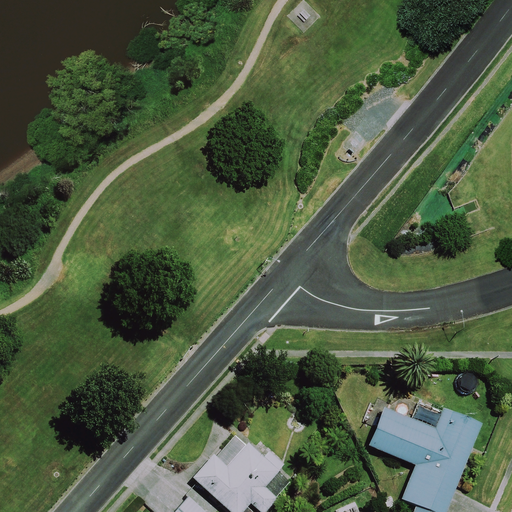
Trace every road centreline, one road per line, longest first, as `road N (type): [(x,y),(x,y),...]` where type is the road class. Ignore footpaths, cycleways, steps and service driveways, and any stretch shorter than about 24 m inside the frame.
road 1 (residential): [(284,275),(462,67),(508,0)]
road 2 (residential): [(75,511),(284,275)]
road 3 (residential): [(284,275),(334,306),(367,310),(448,309),(511,290)]
